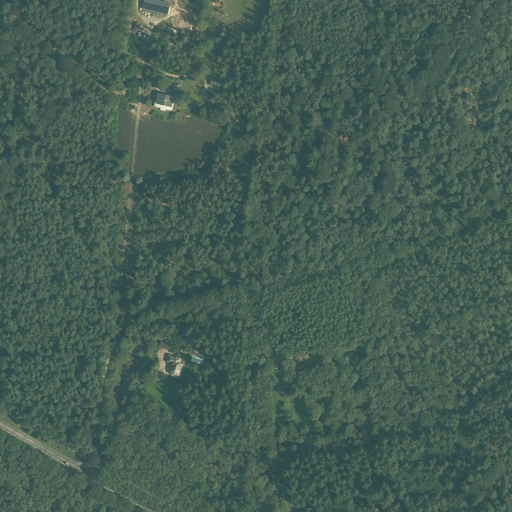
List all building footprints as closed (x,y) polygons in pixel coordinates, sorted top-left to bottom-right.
[(144,0),(142,8),(168,14),(169,8),(150,4),(150,0),(144,0)] [(201,44),(202,37),(199,37),(199,36),(188,35),(187,43),(201,44)] [(222,88),(224,79),(212,76),(210,86),(222,88)] [(171,97),(155,93),(154,98),(156,99),(154,107),(172,111),(174,103),(176,103),(180,84),(174,83),(173,87),(171,97)] [(160,341),(159,345),(170,349),(172,344),(160,341)] [(180,358),(169,355),(167,361),(172,362),(172,363),(172,364),(173,364),(173,365),(171,373),(179,375),(183,364),(179,363),(180,358)]
